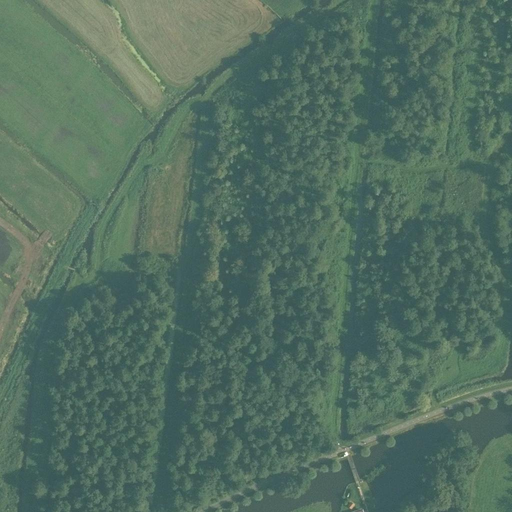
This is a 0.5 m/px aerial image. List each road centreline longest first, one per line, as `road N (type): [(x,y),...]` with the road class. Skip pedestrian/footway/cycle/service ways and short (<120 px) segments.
road 1 (track): [(372,0),(335,414),(344,448)]
road 2 (track): [(356,160),(490,165)]
